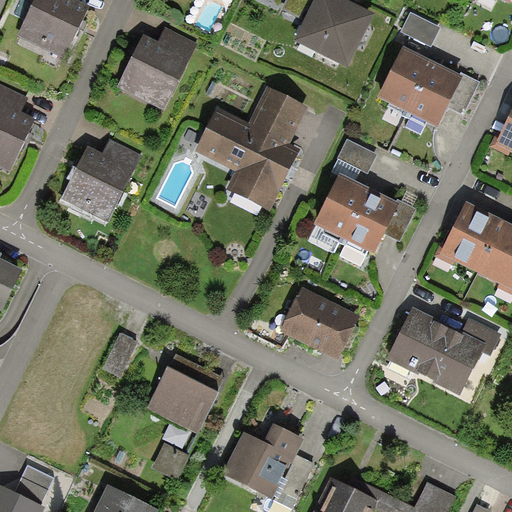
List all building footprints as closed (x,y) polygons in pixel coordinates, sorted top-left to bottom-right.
[(35,0),(18,38),(65,60),(81,25),(89,8),(73,0),(35,0)] [(344,0),(288,0),(284,9),(307,21),(296,43),(349,69),(375,15),(344,0)] [(441,28),(411,14),(398,38),(430,52),(441,28)] [(157,43),(143,37),(135,54),(118,88),(165,111),(198,44),(165,28),(157,43)] [(459,77),(404,48),(378,98),(439,130),(450,110),(463,117),(480,83),(461,73),(459,77)] [(28,97),(0,83),(0,166),(11,172),(27,138),(36,120),(21,112),(28,97)] [(249,123),(218,108),(196,152),(237,170),(226,190),(271,213),(301,151),(292,146),(310,108),(267,87),(249,123)] [(511,111),(500,136),(497,134),(490,148),(509,157),(510,153),(511,154),(511,111)] [(378,155),(347,140),(337,160),(368,175),(378,155)] [(110,141),(104,154),(88,146),(79,165),(61,200),(108,223),(141,156),(110,141)] [(396,204),(341,176),(315,225),(376,256),(386,235),(401,242),(418,209),(398,199),(396,204)] [(511,224),(467,203),(446,245),(442,243),(435,256),(452,265),(455,260),(502,283),(500,287),(511,292),(511,224)] [(0,312),(2,314),(23,272),(0,260),(0,257),(2,254),(0,253),(0,312)] [(361,314),(303,287),(282,333),(340,360),(361,314)] [(442,325),(411,311),(387,362),(462,397),(483,351),(495,357),(506,332),(472,316),(463,335),(442,325)] [(136,343),(121,335),(105,368),(121,375),(136,343)] [(190,380),(168,369),(149,409),(199,434),(219,394),(190,380)] [(264,445),(244,435),(224,475),(273,500),(296,455),(303,440),(274,425),(264,445)] [(190,457),(166,445),(154,469),(178,481),(190,457)] [(315,465),(296,455),(273,500),(292,509),(315,465)] [(14,495),(41,508),(55,479),(28,466),(14,495)] [(371,511),(377,499),(331,478),(315,511),(371,511)] [(415,511),(451,511),(458,498),(429,484),(415,511)] [(41,508),(14,495),(0,488),(0,511),(43,511),(45,510),(41,508)] [(156,511),(105,488),(93,511),(156,511)]
